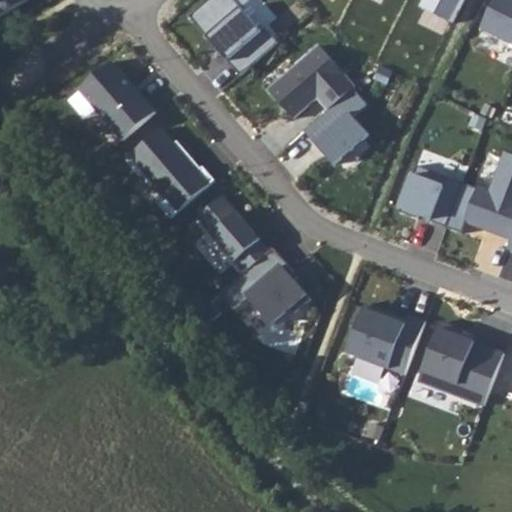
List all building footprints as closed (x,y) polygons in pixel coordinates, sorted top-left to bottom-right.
[(0,0),(0,16),(27,0),(0,0)] [(235,0),(208,0),(189,17),(208,38),(210,36),(231,59),(228,61),(241,76),(279,43),(267,28),(262,31),(235,0)] [(422,0),(419,6),(452,23),(463,0),(422,0)] [(511,0),(497,0),(483,30),(511,44),(511,0)] [(320,46),(269,90),(294,119),(318,98),(329,110),(354,89),(356,87),(320,46)] [(113,62),(80,90),(124,141),(157,113),(113,62)] [(329,110),(304,131),(334,165),(369,135),(353,117),(367,104),(354,89),(329,110)] [(162,129),(127,160),(142,177),(146,174),(164,196),(157,202),(171,218),(215,181),(203,167),(201,169),(178,142),(175,144),(162,129)] [(478,186),(464,222),(511,240),(511,238),(511,155),(505,152),(490,190),(478,186)] [(463,184),(417,166),(399,214),(418,221),(420,215),(431,219),(430,222),(446,228),(463,184)] [(223,196),(198,218),(246,274),(271,252),(223,196)] [(294,272),(274,249),(271,252),(246,274),(221,295),(234,310),(251,296),(275,324),(292,309),(296,313),(311,300),(290,275),(294,272)] [(394,314),(367,305),(348,353),(406,375),(426,321),(410,315),(406,324),(392,319),(394,314)] [(466,331),(442,322),(420,381),(485,406),(505,353),(463,338),(466,331)]
